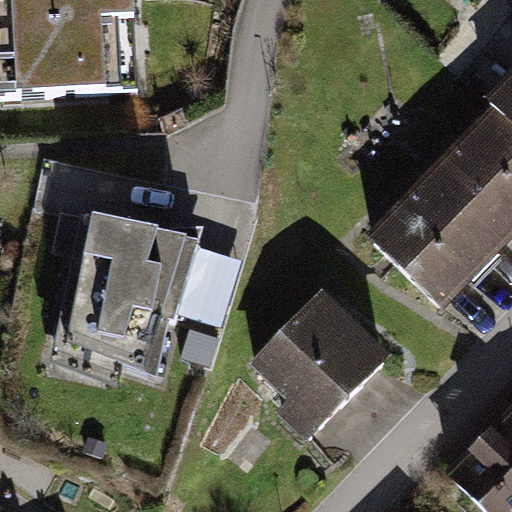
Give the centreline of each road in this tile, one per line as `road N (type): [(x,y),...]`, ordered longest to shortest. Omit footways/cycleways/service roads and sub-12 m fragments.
road 1 (residential): [(332,511),(511,328)]
road 2 (residential): [(266,0),(234,156)]
